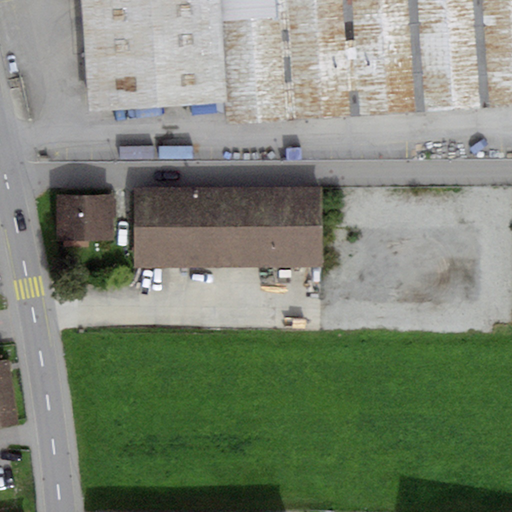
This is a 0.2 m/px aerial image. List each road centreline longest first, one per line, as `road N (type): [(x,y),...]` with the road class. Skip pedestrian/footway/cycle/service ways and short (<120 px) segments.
road 1 (residential): [(1,177),(511,167)]
road 2 (residential): [(51,511),(33,316),(1,177)]
